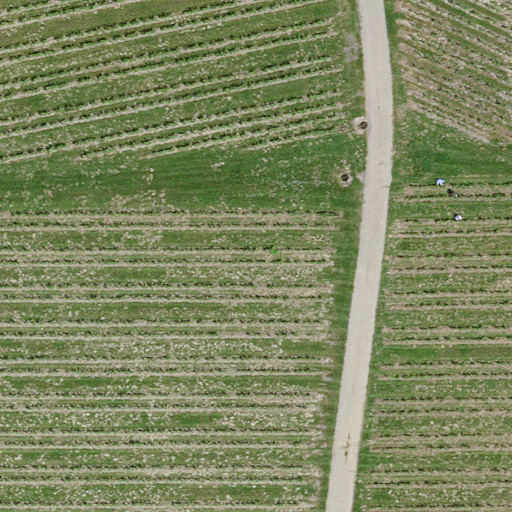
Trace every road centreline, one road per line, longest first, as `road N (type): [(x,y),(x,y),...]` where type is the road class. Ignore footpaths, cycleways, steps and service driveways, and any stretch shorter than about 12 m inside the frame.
road 1 (track): [(340,511),(380,164),(371,0)]
road 2 (track): [(378,193),(0,187)]
road 3 (track): [(511,162),(380,164)]
